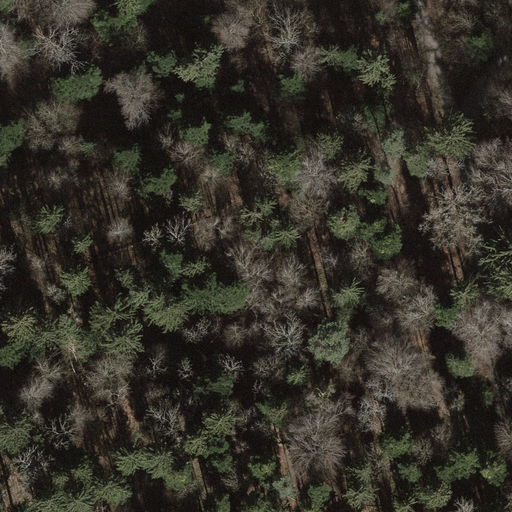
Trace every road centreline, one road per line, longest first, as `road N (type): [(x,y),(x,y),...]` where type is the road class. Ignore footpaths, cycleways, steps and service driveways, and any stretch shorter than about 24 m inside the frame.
road 1 (track): [(511,475),(463,146)]
road 2 (track): [(463,146),(414,0)]
